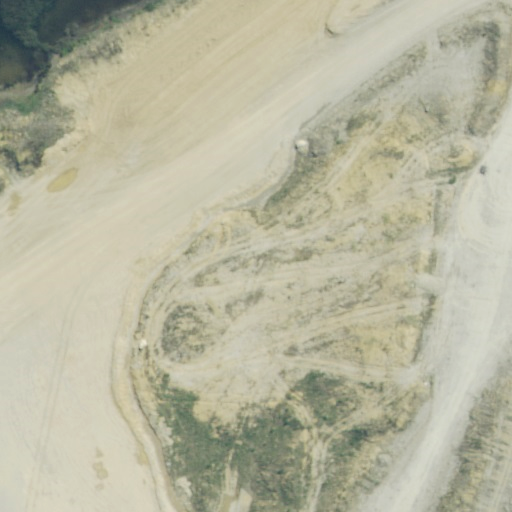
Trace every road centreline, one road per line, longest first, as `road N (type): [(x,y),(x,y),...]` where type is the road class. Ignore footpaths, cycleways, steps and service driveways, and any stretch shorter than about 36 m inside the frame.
road 1 (track): [(0,231),(106,185),(450,0)]
road 2 (track): [(511,265),(401,511)]
